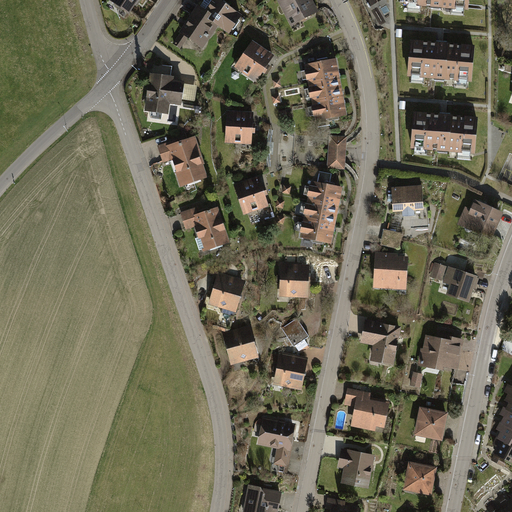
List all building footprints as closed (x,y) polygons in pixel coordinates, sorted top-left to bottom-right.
[(107,0),(128,13),(136,0),(107,0)] [(221,0),(211,0),(205,9),(198,3),(186,21),(177,33),(179,34),(172,43),(181,49),(188,39),(203,49),(219,26),(229,32),(242,14),(225,3),(221,0)] [(277,0),(291,26),(318,11),(312,0),(277,0)] [(405,0),(405,3),(409,4),(409,10),(420,11),(421,5),(430,6),(430,9),(442,10),(442,7),(452,8),(451,14),(463,15),(464,9),(468,9),(469,0),(405,0)] [(441,41),(410,39),(407,76),(412,76),(411,81),(423,82),(423,76),(456,79),(456,85),(465,85),(465,79),(470,79),(473,46),(448,44),(448,42),(441,41)] [(274,54),(252,40),(233,67),(255,82),(268,62),(274,54)] [(336,58),(305,64),(306,69),(305,69),(305,70),(301,71),(302,80),(306,79),(307,80),(308,80),(309,87),(308,87),(308,88),(304,89),(306,98),(310,97),(310,98),(311,98),(312,105),(311,105),(312,106),(308,107),(310,116),(313,115),(313,116),(320,115),(321,120),(347,115),(344,100),(343,93),(339,75),(336,58)] [(152,73),(149,72),(143,110),(167,114),(169,104),(180,105),(183,81),(173,80),(174,77),(170,76),(171,67),(153,64),(152,73)] [(252,112),(227,110),(224,142),(250,144),(252,122),(252,112)] [(444,113),(414,111),(410,148),(414,149),(413,154),(433,156),(433,149),(458,152),(458,157),(469,158),(470,152),(474,152),(477,118),(451,116),(451,114),(444,113)] [(175,139),(157,145),(163,162),(171,160),(180,187),(208,177),(204,165),(205,165),(195,135),(185,139),(176,142),(175,139)] [(348,136),(329,135),(327,169),(346,170),(348,136)] [(258,175),(233,184),(244,215),(269,206),(262,185),(258,175)] [(343,187),(311,181),(311,185),(309,185),(309,187),(305,186),(304,194),(308,194),(307,196),(308,196),(307,203),(305,203),(305,204),(302,203),(300,212),(303,213),(303,214),(305,214),(303,221),(302,221),(302,222),(298,221),(296,230),(299,231),(299,232),(300,232),(299,237),(331,244),(334,228),(338,210),(339,203),(343,187)] [(422,185),(391,186),(392,194),(387,194),(388,202),(391,202),(393,202),(393,211),(403,210),(403,215),(414,214),(414,210),(423,209),(422,185)] [(475,199),(470,209),(466,207),(458,224),(492,239),(504,212),(475,199)] [(195,207),(180,212),(186,230),(194,227),(198,238),(196,239),(199,249),(203,248),(204,250),(228,242),(216,207),(209,210),(208,207),(196,211),(195,207)] [(388,229),(385,229),(381,246),(400,250),(403,234),(400,233),(403,219),(390,216),(388,229)] [(391,253),(376,252),(374,287),(406,289),(408,257),(397,256),(398,253),(391,253)] [(308,264),(280,263),(279,297),(307,298),(308,264)] [(442,280),(446,267),(435,263),(430,277),(442,280)] [(478,276),(448,267),(443,283),(448,285),(446,294),(470,301),(478,276)] [(245,280),(217,272),(208,304),(236,312),(245,280)] [(401,327),(365,320),(361,342),(374,345),(371,360),(393,364),(401,327)] [(298,322),(283,331),(293,348),(308,338),(298,322)] [(250,325),(222,333),(225,343),(231,364),(258,357),(250,325)] [(444,338),(426,335),(423,348),(421,348),(417,365),(444,371),(445,367),(458,370),(465,339),(445,335),(444,338)] [(308,357),(279,351),(273,384),(302,390),(305,372),(308,357)] [(422,374),(413,372),(411,385),(420,387),(422,374)] [(348,388),(345,404),(355,406),(351,425),(375,430),(376,425),(384,427),(389,404),(371,400),(369,400),(371,393),(348,388)] [(448,413),(420,408),(414,435),(443,440),(448,413)] [(511,413),(510,412),(503,428),(511,432),(511,413)] [(295,423),(263,417),(257,445),(277,449),(274,464),(286,466),(293,435),(295,423)] [(511,432),(503,428),(495,444),(499,446),(511,451),(511,432)] [(511,451),(499,446),(494,457),(511,465),(511,451)] [(361,452),(342,448),(338,467),(344,468),(341,483),(369,488),(375,455),(361,452)] [(437,466),(409,461),(403,489),(432,495),(437,466)] [(277,511),(282,492),(249,484),(242,511),(277,511)] [(511,511),(511,498),(511,497),(504,502),(507,506),(502,510),(503,511),(511,511)] [(344,506),(345,501),(327,498),(325,508),(331,509),(330,511),(360,511),(361,509),(351,507),(344,506)]
